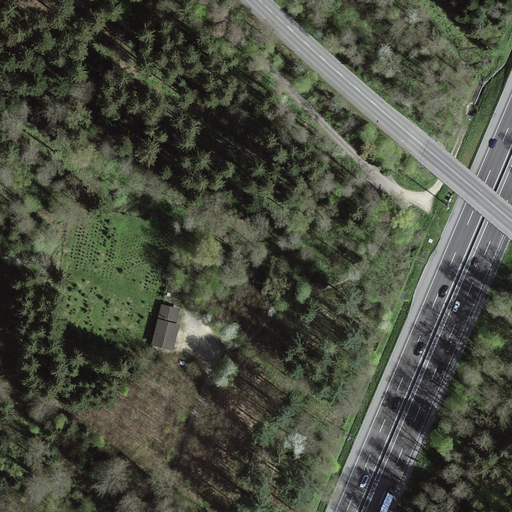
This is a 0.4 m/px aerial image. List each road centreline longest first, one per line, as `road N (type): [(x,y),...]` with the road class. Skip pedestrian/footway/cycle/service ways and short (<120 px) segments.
road 1 (motorway): [(511,119),(346,511)]
road 2 (motorway): [(376,511),(511,189)]
road 3 (secondary): [(259,0),(511,220)]
road 4 (track): [(410,196),(372,172),(207,0)]
road 5 (track): [(220,356),(279,310),(359,270),(410,196)]
road 6 (track): [(151,511),(220,356),(179,330)]
